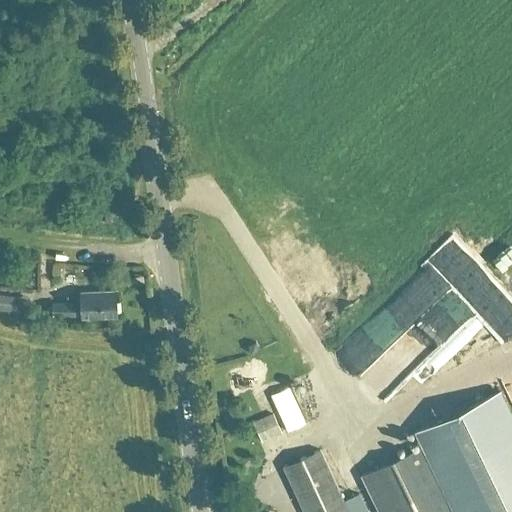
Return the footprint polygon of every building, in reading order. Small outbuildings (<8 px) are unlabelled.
[(82,316),(82,315),(115,313),(114,288),(80,290),(81,302),(52,302),(52,313),(70,313),(70,316),(82,316)] [(17,296),(0,293),(0,308),(15,310),(17,296)] [(398,392),(463,326),(440,304),(375,370),(398,392)] [(275,358),(257,365),(281,423),(318,408),(299,364),(281,372),(275,358)] [(320,449),(283,465),(303,511),(511,511),(511,418),(499,391),(416,430),(427,451),(365,480),(379,511),(367,511),(359,493),(343,501),(320,449)]
